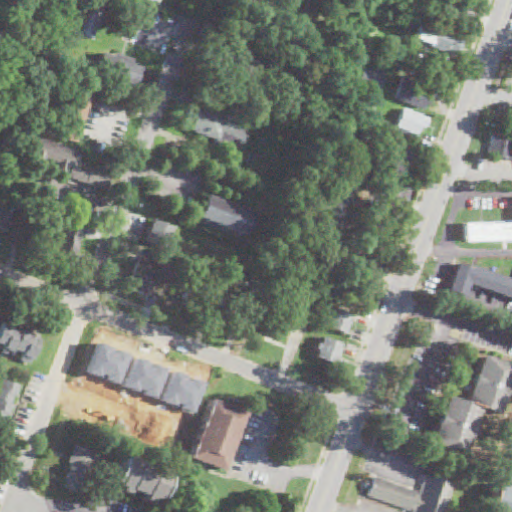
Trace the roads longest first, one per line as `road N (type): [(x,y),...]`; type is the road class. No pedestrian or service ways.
road 1 (residential): [(508,0),(319,511)]
road 2 (residential): [(197,0),(20,477),(23,510)]
road 3 (residential): [(356,413),(0,275)]
road 4 (residential): [(511,340),(397,304)]
